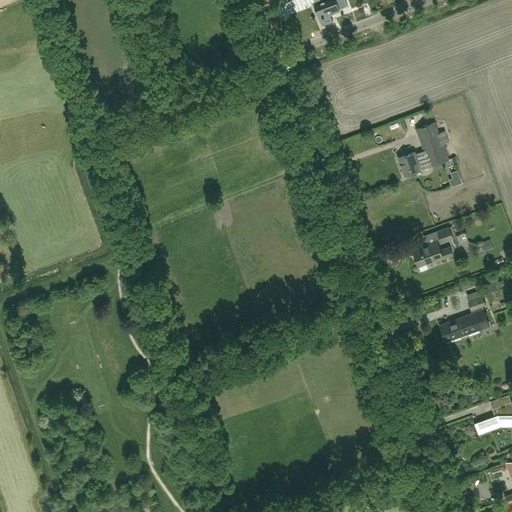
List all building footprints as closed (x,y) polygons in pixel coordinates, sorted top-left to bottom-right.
[(319,0),(320,2),(315,4),(322,25),(333,21),(330,13),(340,9),(339,8),(348,5),(345,0),(319,0)] [(445,131),(439,133),(435,122),(416,129),(424,151),(429,166),(448,160),(442,144),(449,142),(445,131)] [(424,151),(416,154),(415,152),(399,158),(404,175),(406,174),(407,177),(412,175),(411,173),(420,170),(419,169),(429,166),(424,151)] [(458,170),(450,173),(452,178),(448,179),(451,186),(462,182),(458,170)] [(449,227),(438,230),(442,241),(453,237),(449,227)] [(490,239),(480,242),(484,251),(493,247),(490,239)] [(450,247),(440,250),(437,240),(425,244),(426,245),(413,249),(418,265),(442,257),(442,258),(453,255),(450,247)] [(495,281),(487,284),(489,291),(498,288),(495,281)] [(468,301),(473,313),(439,324),(445,341),(460,336),(461,337),(468,335),(468,333),(489,326),(482,305),(485,304),(482,296),(468,301)] [(495,415),(475,423),(479,433),(499,425),(511,425),(511,402),(493,409),(495,415)]
